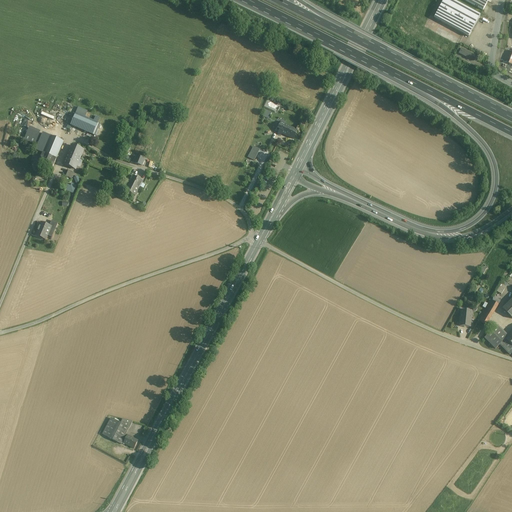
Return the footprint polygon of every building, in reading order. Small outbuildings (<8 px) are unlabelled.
[(480,16),(451,0),(443,0),(434,19),(469,37),(480,16)] [(488,0),(463,0),(483,11),(488,0)] [(471,54),(461,49),(459,54),(469,59),(471,54)] [(98,124),(75,115),(70,126),(94,136),(98,124)] [(297,131),(284,125),(284,124),(280,122),(279,126),(279,128),(277,128),(275,131),(279,133),(278,134),(281,135),(282,134),(294,139),(297,131)] [(40,132),(30,128),(25,138),(35,142),(40,132)] [(52,166),(63,140),(44,132),(36,151),(42,154),(38,161),(52,166)] [(72,146),(68,155),(79,160),(83,150),(72,146)] [(261,148),(255,146),(249,156),(255,160),(261,148)] [(147,158),(136,154),(134,161),(145,165),(147,158)] [(79,160),(68,155),(64,165),(75,170),(79,160)] [(74,173),(68,170),(65,177),(71,179),(74,173)] [(142,181),(132,176),(124,191),(135,196),(142,181)] [(68,184),(66,190),(73,194),(77,186),(72,183),(71,186),(68,184)] [(52,221),(50,226),(51,227),(47,236),(52,238),(58,224),(52,221)] [(47,236),(51,227),(50,226),(41,223),(36,236),(41,238),(41,236),(46,238),(47,236)] [(502,300),(494,296),(479,319),(488,324),(502,300)] [(511,299),(502,309),(511,318),(511,299)] [(472,311),(461,310),(459,326),(470,327),(472,311)] [(498,324),(485,337),(496,348),(505,339),(511,345),(511,331),(509,335),(498,324)] [(130,427),(133,420),(124,417),(123,419),(118,417),(117,419),(111,417),(103,433),(124,444),(124,442),(135,448),(139,439),(127,433),(130,427)]
